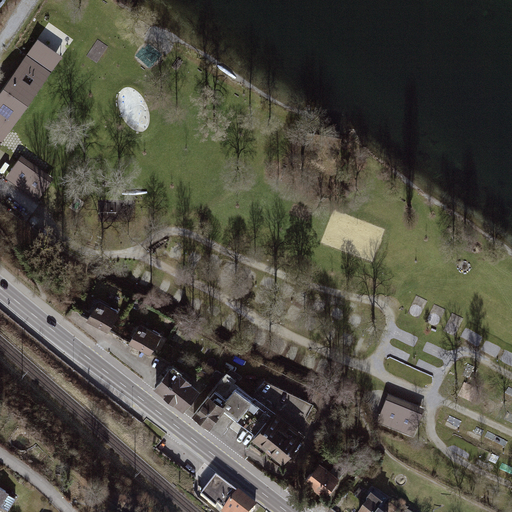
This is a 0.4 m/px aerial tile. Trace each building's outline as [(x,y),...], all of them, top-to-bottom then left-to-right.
[(0,90),(0,140),(63,54),(39,37),(0,90)] [(144,58),(151,50),(142,43),(135,51),(144,58)] [(148,71),(153,64),(144,57),(139,65),(148,71)] [(23,153),(7,176),(40,198),(55,176),(23,153)] [(318,210),(294,202),(285,228),(308,236),(318,210)] [(118,309),(96,298),(85,319),(107,330),(118,309)] [(161,332),(139,321),(128,343),(149,354),(161,332)] [(499,357),(505,345),(491,338),(485,350),(499,357)] [(198,386),(167,365),(152,386),(183,408),(198,386)] [(221,402),(235,383),(242,373),(231,365),(210,394),(221,402)] [(282,459),(302,431),(235,383),(221,402),(225,405),(222,409),(255,432),(251,437),(282,459)] [(413,434),(425,406),(389,391),(378,419),(413,434)] [(210,394),(207,392),(192,413),(210,426),(225,405),(221,402),(210,394)] [(451,416),(447,426),(459,431),(463,421),(451,416)] [(493,446),(505,451),(509,441),(497,436),(493,446)] [(338,472),(318,458),(304,479),(325,492),(338,472)] [(511,478),(511,466),(504,464),(500,475),(511,478)] [(250,511),(255,506),(217,475),(200,496),(219,511),(250,511)] [(376,511),(381,505),(367,495),(354,511),(376,511)]
